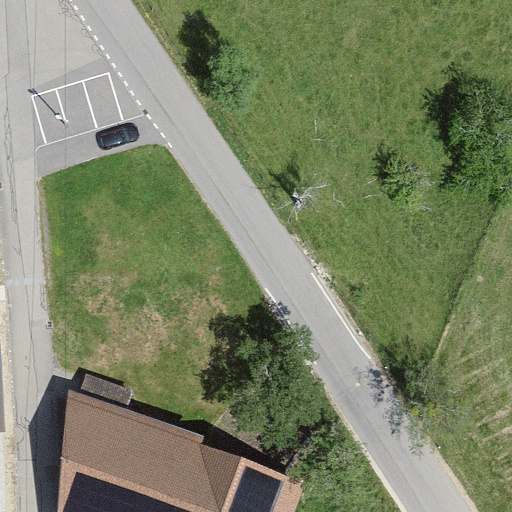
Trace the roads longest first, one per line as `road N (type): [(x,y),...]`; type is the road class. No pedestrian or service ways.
road 1 (tertiary): [(109,0),(443,511)]
road 2 (residential): [(39,0),(5,58),(34,308),(36,511)]
